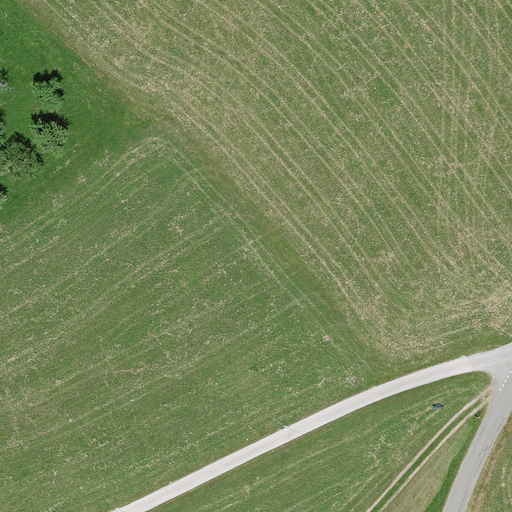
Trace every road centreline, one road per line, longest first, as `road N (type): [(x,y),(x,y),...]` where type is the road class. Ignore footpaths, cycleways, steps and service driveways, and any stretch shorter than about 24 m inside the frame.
road 1 (unclassified): [(127,511),(366,397),(462,364),(511,357)]
road 2 (track): [(511,371),(373,511)]
road 3 (unclassified): [(451,511),(511,387)]
